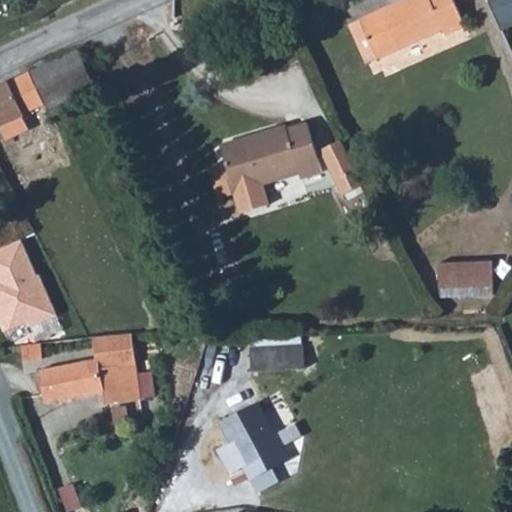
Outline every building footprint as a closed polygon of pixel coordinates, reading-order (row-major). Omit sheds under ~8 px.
[(454,0),(399,0),(359,17),(377,55),(444,27),(448,33),(465,24),(454,0)] [(511,0),(489,0),(502,27),(511,22),(511,0)] [(377,55),(359,17),(346,22),(365,60),(377,55)] [(77,39),(32,60),(55,105),(99,83),(77,39)] [(32,60),(4,70),(7,78),(20,106),(38,97),(44,110),(48,108),(55,105),(32,60)] [(0,81),(0,114),(20,106),(7,78),(0,81)] [(290,125),(225,145),(239,190),(306,168),(310,178),(328,171),(323,153),(315,124),(291,130),(290,125)] [(343,194),(363,188),(349,140),(329,146),(343,194)] [(21,240),(0,248),(0,330),(2,334),(56,312),(38,273),(35,275),(21,240)] [(497,253),(442,256),(444,282),(498,278),(497,253)] [(101,349),(44,363),(50,393),(58,392),(108,382),(111,395),(137,389),(129,355),(127,345),(138,342),(135,329),(96,331),(101,349)] [(273,332),(230,333),(231,356),(274,355),(273,332)] [(25,346),(29,362),(47,357),(42,341),(25,346)] [(138,342),(127,345),(129,355),(141,353),(138,342)] [(141,353),(129,355),(137,389),(148,386),(141,353)] [(258,402),(219,422),(250,479),(288,460),(258,402)]
